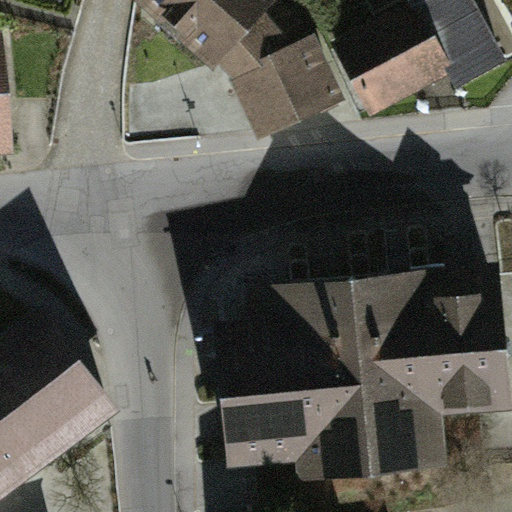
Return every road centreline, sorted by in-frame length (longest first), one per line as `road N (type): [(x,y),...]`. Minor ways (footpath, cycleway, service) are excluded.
road 1 (residential): [(121,229),(289,189),(511,164)]
road 2 (residential): [(145,511),(121,229)]
road 3 (residential): [(111,0),(97,90),(121,229)]
road 4 (residential): [(121,229),(0,219)]
